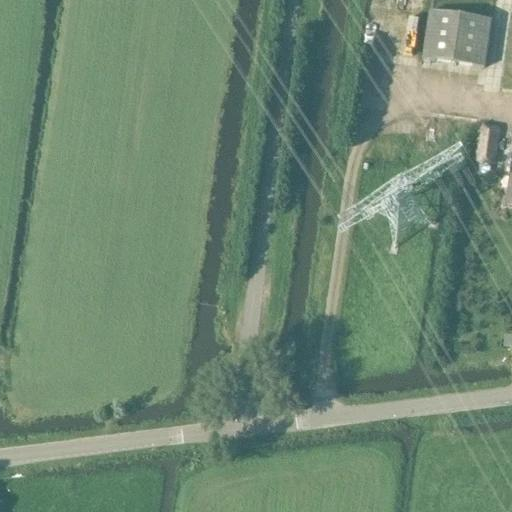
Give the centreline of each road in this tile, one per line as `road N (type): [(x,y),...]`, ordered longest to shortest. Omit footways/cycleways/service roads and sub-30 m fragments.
road 1 (unclassified): [(248,428),(246,340),(292,0)]
road 2 (unclassified): [(248,428),(511,396)]
road 3 (unclassified): [(0,460),(248,428)]
